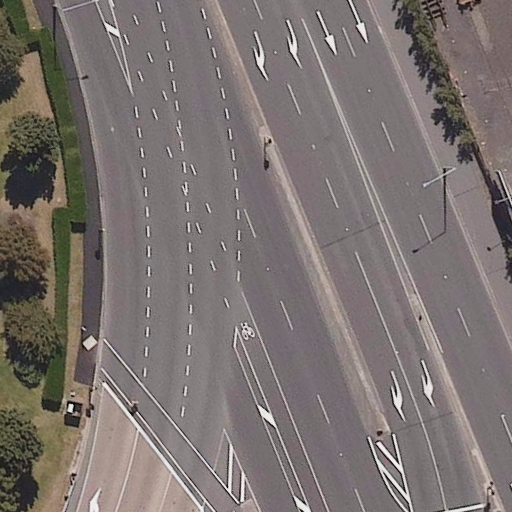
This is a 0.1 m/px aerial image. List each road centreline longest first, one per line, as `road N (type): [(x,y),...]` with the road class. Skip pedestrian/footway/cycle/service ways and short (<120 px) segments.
road 1 (secondary): [(368,511),(165,0)]
road 2 (trunk): [(257,0),(372,287),(447,511)]
road 3 (motorway): [(174,463),(140,217),(78,0)]
road 4 (secondary): [(333,0),(511,434)]
road 5 (trunk): [(189,275),(78,0)]
road 6 (motorway): [(189,275),(177,98),(156,0)]
road 7 (trunk): [(280,511),(189,275)]
road 8 (motorway): [(174,463),(189,275)]
